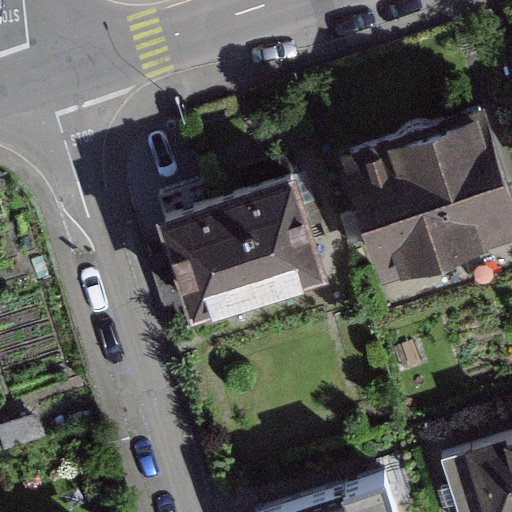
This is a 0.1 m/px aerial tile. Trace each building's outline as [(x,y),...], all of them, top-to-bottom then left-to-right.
[(511,87),(495,92),(511,148),(511,87)] [(511,255),(463,103),(326,147),(377,305),(511,261),(511,255)] [(154,145),(153,176),(208,177),(209,146),(154,145)] [(297,156),(137,205),(184,360),(344,311),(297,156)] [(511,511),(511,433),(475,446),(498,511),(511,511)] [(464,511),(452,462),(281,508),(281,511),(464,511)]
